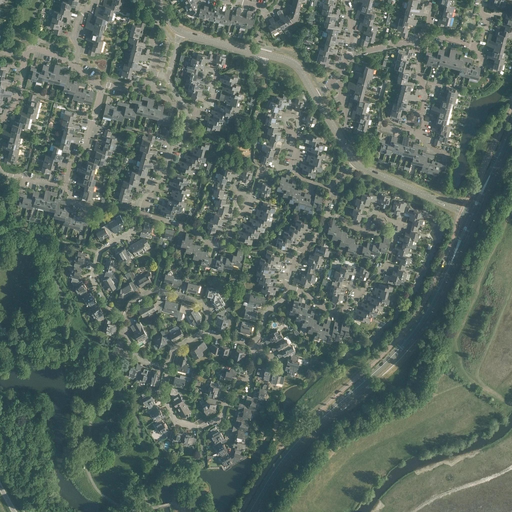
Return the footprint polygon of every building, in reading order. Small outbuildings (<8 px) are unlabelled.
[(195,0),(187,5),(189,9),(190,9),(196,6),(197,5),(195,2),(199,0),(195,0)] [(449,4),(438,1),(436,6),(439,7),(439,5),(443,6),(443,5),(445,6),(444,9),(453,11),(454,5),(451,5),(449,4)] [(104,3),(103,5),(114,8),(114,9),(120,10),(121,4),(112,2),(111,5),(110,4),(104,3)] [(416,7),(417,5),(408,3),(405,2),(403,7),(407,8),(423,12),(424,9),(418,8),(416,7)] [(198,16),(203,17),(207,4),(205,4),(204,8),(200,8),(200,9),(198,16)] [(359,6),(358,9),(369,12),(369,11),(372,12),(374,7),(373,7),(362,4),(361,6),(359,6)] [(113,14),(114,9),(114,8),(103,5),(102,8),(105,9),(104,11),(113,14)] [(300,8),(286,5),(286,7),(291,8),(290,12),(291,12),(298,14),(298,13),(300,8)] [(70,11),(71,8),(62,6),(60,11),(60,12),(71,15),(72,12),(70,11)] [(198,17),(198,16),(200,9),(197,8),(196,6),(190,9),(189,9),(189,10),(192,15),(198,17)] [(209,19),(214,20),(217,7),(215,6),(214,11),(211,10),(209,19)] [(332,9),(323,7),(321,13),(327,14),(338,17),(339,14),(333,13),(331,12),(332,9)] [(443,14),(452,17),(453,11),(444,9),(443,12),(441,11),(438,10),(439,8),(436,7),(435,12),(443,14)] [(230,22),(235,23),(239,8),(238,8),(237,8),(235,14),(232,14),(232,16),(230,22)] [(219,21),(224,23),(228,10),(226,9),(225,14),(221,13),(219,21)] [(365,13),(364,16),(373,19),(375,13),(372,12),(369,11),(369,12),(358,9),(357,11),(363,13),(363,12),(365,13)] [(245,29),(246,26),(250,11),(248,10),(247,11),(246,17),(243,16),(241,25),(240,27),(245,29)] [(281,19),(278,20),(282,27),(287,25),(279,10),(277,11),(277,12),(281,19)] [(287,25),(291,22),(292,22),(288,16),(287,14),(284,16),(282,12),(281,10),(280,10),(279,10),(287,25)] [(101,14),(95,12),(94,15),(106,18),(111,20),(113,14),(104,11),(103,14),(101,14)] [(290,14),(288,16),(292,22),(291,22),(292,23),(297,20),(299,13),(298,13),(298,14),(291,12),(290,14)] [(405,13),(404,18),(404,19),(414,22),(416,22),(417,19),(415,18),(415,19),(413,18),(414,16),(405,13)] [(438,22),(445,24),(449,25),(452,17),(443,14),(442,17),(440,16),(438,22)] [(53,15),(52,21),(61,23),(60,24),(63,24),(64,21),(61,21),(62,18),(53,15)] [(95,21),(104,23),(106,18),(94,15),(94,18),(96,18),(95,21)] [(278,30),(282,27),(278,20),(275,22),(272,17),(271,18),(278,30)] [(399,17),(398,23),(407,26),(408,22),(410,23),(416,25),(416,22),(414,22),(404,19),(404,18),(399,17)] [(273,33),(278,30),(271,18),(269,20),(271,24),(268,26),(273,33)] [(334,24),(334,22),(325,20),(324,25),(330,26),(341,29),(342,24),(339,24),(339,26),(336,25),(334,24)] [(54,28),(54,30),(61,32),(62,27),(60,26),(60,24),(61,23),(52,21),(50,27),(54,28)] [(92,24),(93,23),(87,22),(86,24),(103,29),(105,29),(107,24),(104,23),(95,21),(94,24),(92,24)] [(360,21),(360,24),(366,25),(368,25),(367,29),(376,31),(378,25),(372,24),(360,21)] [(143,30),(144,28),(144,25),(138,23),(137,26),(133,25),(131,30),(140,32),(141,30),(143,30)] [(401,30),(400,33),(407,35),(408,29),(406,28),(407,26),(398,23),(396,29),(401,30)] [(505,26),(505,29),(511,31),(511,25),(506,24),(506,23),(504,23),(503,26),(505,26)] [(103,29),(86,24),(85,27),(91,29),(93,29),(92,32),(102,34),(103,29)] [(328,32),(327,37),(343,42),(344,39),(338,37),(336,37),(337,34),(328,32)] [(505,41),(506,36),(506,35),(495,33),(495,35),(497,36),(496,39),(505,41)] [(363,36),(361,42),(368,43),(369,40),(373,42),(375,36),(365,34),(365,36),(363,36)] [(94,41),(93,44),(102,46),(104,41),(100,40),(87,36),(86,39),(92,41),(94,41)] [(128,42),(131,42),(134,43),(134,42),(145,45),(146,43),(140,41),(138,41),(139,38),(130,36),(128,42)] [(504,46),(487,42),(486,45),(492,46),(494,47),(493,49),(502,52),(504,46)] [(325,43),(324,48),(335,51),(337,52),(338,49),(336,48),(333,48),(334,45),(325,43)] [(89,51),(95,53),(96,51),(101,52),(102,46),(93,44),(92,47),(90,46),(89,51)] [(320,47),(319,53),(328,55),(329,52),(331,52),(330,53),(336,54),(337,52),(335,51),(324,48),(320,47)] [(131,53),(148,58),(148,55),(143,53),(142,54),(140,53),(141,50),(132,48),(131,53)] [(444,64),(449,66),(453,49),(451,48),(449,54),(449,56),(446,55),(444,64)] [(409,58),(410,55),(411,52),(404,50),(398,49),(398,52),(399,52),(397,57),(406,60),(407,57),(409,58)] [(438,66),(438,63),(441,52),(441,50),(439,49),(437,55),(437,57),(434,56),(432,65),(438,66)] [(506,53),(502,52),(493,49),(493,52),(491,52),(491,51),(488,51),(488,54),(490,54),(500,57),(501,57),(504,58),(506,53)] [(432,53),(426,51),(425,58),(427,59),(426,63),(432,65),(434,56),(431,55),(432,53)] [(212,62),(213,56),(214,54),(209,53),(208,56),(198,53),(196,58),(196,59),(198,59),(198,61),(204,63),(205,60),(212,62)] [(214,53),(214,54),(213,56),(212,62),(216,63),(215,66),(223,68),(224,63),(224,64),(226,57),(222,56),(222,55),(214,53)] [(317,61),(321,62),(328,64),(329,58),(327,58),(328,55),(319,53),(317,61)] [(505,58),(504,58),(501,57),(500,57),(490,54),(488,54),(487,57),(493,58),(495,58),(494,61),(503,64),(505,58)] [(454,67),(460,68),(463,57),(460,56),(460,59),(457,58),(454,67)] [(192,57),(191,63),(188,63),(187,68),(192,69),(198,71),(200,65),(204,66),(204,63),(198,61),(198,59),(196,59),(196,58),(192,57)] [(130,59),(128,64),(141,67),(142,65),(140,64),(138,64),(138,61),(130,59)] [(490,66),(490,68),(489,69),(496,71),(497,68),(502,69),(503,64),(494,61),(493,64),(491,64),(490,66)] [(364,68),(364,71),(373,73),(374,67),(371,67),(371,64),(363,62),(362,67),(364,68)] [(394,69),(400,70),(411,73),(412,70),(406,68),(406,69),(404,68),(405,65),(396,63),(394,69)] [(9,67),(3,65),(0,64),(0,73),(5,74),(6,72),(8,73),(9,67)] [(53,72),(51,71),(48,80),(54,81),(58,65),(55,64),(54,69),(54,70),(53,72)] [(42,73),(39,72),(36,81),(42,82),(43,79),(43,78),(46,65),(43,65),(42,70),(42,71),(42,73)] [(61,65),(58,65),(54,81),(59,83),(62,74),(59,73),(59,71),(61,65)] [(464,75),(469,77),(472,68),(473,66),(470,65),(470,68),(466,67),(464,75)] [(481,68),(478,67),(475,66),(475,67),(475,69),(472,68),(469,77),(469,80),(477,82),(481,68)] [(31,79),(36,81),(39,72),(36,71),(37,69),(31,67),(29,75),(32,76),(31,79)] [(198,71),(192,69),(187,68),(184,79),(191,81),(193,81),(194,79),(200,81),(201,78),(196,77),(198,71)] [(132,80),(133,75),(131,74),(132,71),(123,69),(122,75),(124,75),(123,78),(132,80)] [(368,78),(371,79),(373,73),(364,71),(363,73),(361,73),(355,71),(354,74),(357,74),(357,75),(368,78)] [(59,83),(64,84),(65,84),(67,76),(68,73),(65,72),(64,75),(62,74),(59,83)] [(0,79),(11,82),(12,79),(6,78),(4,78),(5,74),(0,73),(0,79)] [(233,76),(225,75),(224,74),(223,78),(220,78),(219,81),(226,83),(228,83),(232,84),(233,84),(235,85),(235,83),(236,84),(238,76),(233,75),(233,76)] [(366,83),(368,78),(357,75),(357,74),(354,74),(353,77),(356,78),(358,78),(357,81),(366,83)] [(397,81),(403,83),(403,82),(414,85),(415,82),(409,81),(408,81),(407,80),(407,78),(399,75),(397,81)] [(189,89),(193,90),(195,91),(195,89),(202,90),(203,88),(198,87),(200,81),(194,79),(193,81),(191,81),(189,89)] [(69,91),(74,93),(77,82),(74,81),(74,83),(71,82),(69,91)] [(240,85),(236,84),(235,83),(235,85),(233,84),(232,84),(228,83),(226,83),(225,87),(223,86),(222,90),(229,92),(230,92),(230,91),(235,93),(235,92),(238,93),(238,92),(240,85)] [(355,89),(354,92),(363,94),(365,88),(348,84),(347,87),(353,89),(353,88),(355,89)] [(0,85),(0,90),(12,94),(13,91),(7,90),(5,89),(6,86),(0,85)] [(447,86),(446,89),(445,92),(448,92),(447,95),(456,97),(458,92),(453,90),(454,88),(447,86)] [(401,87),(400,93),(417,98),(417,95),(412,93),(409,93),(410,90),(401,87)] [(78,100),(84,101),(86,92),(87,90),(84,89),(83,92),(80,91),(78,100)] [(193,90),(190,99),(197,101),(199,96),(205,97),(206,95),(201,94),(202,90),(195,89),(195,91),(193,90)] [(84,101),(92,103),(95,92),(89,91),(88,93),(86,92),(84,101)] [(230,91),(230,92),(229,92),(228,95),(225,94),(224,98),(237,101),(238,97),(241,98),(243,93),(238,92),(238,93),(235,92),(235,93),(230,91)] [(30,102),(30,105),(38,107),(41,99),(36,98),(29,96),(28,102),(28,101),(30,102)] [(276,96),(275,101),(277,102),(276,105),(283,106),(284,103),(290,105),(292,99),(287,98),(286,101),(283,100),(283,98),(276,96)] [(295,100),(292,99),(290,105),(295,106),(294,109),(299,110),(300,106),(303,106),(304,100),(300,99),(300,98),(295,97),(295,100)] [(362,99),(351,97),(350,99),(356,101),(358,101),(357,104),(366,106),(369,107),(370,101),(362,99)] [(141,114),(147,115),(151,98),(149,98),(147,103),(147,105),(144,105),(141,114)] [(226,102),(225,105),(227,106),(231,107),(234,108),(233,110),(238,111),(239,106),(236,105),(237,101),(224,98),(224,101),(226,102)] [(449,107),(451,102),(440,99),(438,98),(437,101),(439,102),(441,102),(441,105),(449,107)] [(398,99),(397,104),(408,107),(410,108),(411,105),(409,104),(406,104),(407,101),(398,99)] [(139,101),(136,100),(135,106),(134,108),(131,107),(129,116),(135,118),(136,112),(139,101)] [(277,102),(275,101),(271,100),(269,106),(272,107),(270,112),(277,114),(278,108),(283,109),(283,106),(276,105),(277,102)] [(123,120),(124,115),(127,104),(124,103),(122,109),(123,109),(122,111),(119,110),(117,119),(123,120)] [(37,113),(38,107),(30,105),(27,104),(26,107),(27,107),(29,107),(28,110),(37,113)] [(106,104),(103,115),(112,117),(114,109),(111,108),(112,106),(106,104)] [(158,108),(155,108),(153,117),(157,118),(158,118),(162,105),(158,104),(158,106),(158,107),(158,108)] [(220,108),(219,111),(220,112),(225,113),(225,114),(227,114),(227,116),(228,116),(232,117),(233,112),(230,111),(231,107),(227,106),(225,105),(218,104),(217,107),(220,108)] [(156,122),(162,123),(165,114),(162,113),(162,111),(163,111),(164,105),(162,105),(158,118),(157,118),(156,122)] [(438,107),(432,105),(431,108),(448,113),(451,113),(452,108),(449,107),(441,105),(440,108),(438,107)] [(438,116),(447,118),(448,113),(431,108),(431,111),(436,113),(439,113),(438,116)] [(214,113),(213,117),(214,118),(219,119),(219,120),(221,120),(221,122),(226,123),(228,116),(227,116),(227,114),(225,114),(225,113),(220,112),(219,111),(212,109),(211,113),(214,113)] [(361,114),(360,116),(369,119),(370,113),(365,112),(354,109),(353,112),(359,113),(361,114)] [(395,115),(394,118),(401,120),(402,114),(400,114),(401,111),(392,109),(390,114),(395,115)] [(65,110),(63,118),(72,121),(73,118),(75,118),(75,119),(77,113),(65,110)] [(174,114),(171,113),(168,112),(167,115),(165,114),(162,123),(171,125),(174,114)] [(275,120),(277,114),(270,112),(270,113),(266,112),(265,116),(267,117),(265,122),(272,124),(272,122),(279,124),(279,121),(275,120)] [(303,121),(306,122),(307,122),(306,125),(311,126),(312,122),(315,123),(317,116),(312,115),(313,114),(308,113),(307,116),(304,115),(303,121)] [(20,117),(20,120),(29,122),(30,117),(19,114),(18,116),(18,117),(18,116),(20,117)] [(214,118),(213,117),(206,116),(205,119),(208,120),(206,128),(207,129),(206,130),(214,132),(215,128),(219,129),(221,122),(221,120),(219,120),(219,119),(214,118)] [(449,119),(447,118),(438,116),(437,119),(435,118),(434,121),(445,124),(445,123),(448,124),(449,119)] [(78,128),(79,125),(74,124),(73,124),(71,123),(72,121),(63,118),(62,124),(63,124),(78,128)] [(11,120),(10,123),(22,126),(29,128),(31,123),(29,122),(20,120),(19,123),(17,122),(11,120)] [(441,125),(441,128),(449,130),(451,125),(448,124),(445,123),(445,124),(434,121),(433,124),(439,125),(441,125)] [(267,132),(271,133),(273,134),(274,132),(281,133),(281,131),(277,130),(279,124),(272,122),(272,124),(271,127),(269,126),(267,132)] [(355,124),(355,127),(354,129),(361,131),(362,129),(366,130),(367,124),(359,122),(358,124),(355,124)] [(22,126),(10,123),(10,126),(12,126),(11,129),(20,131),(22,126)] [(64,130),(73,132),(73,130),(76,130),(78,131),(78,128),(63,124),(62,129),(64,130)] [(3,130),(2,132),(19,137),(21,138),(23,138),(23,136),(21,135),(22,132),(20,131),(11,129),(11,132),(8,131),(3,130)] [(72,135),(73,132),(64,130),(62,136),(79,140),(80,137),(74,136),(72,135)] [(8,140),(17,142),(20,143),(21,138),(19,137),(2,132),(1,135),(7,137),(9,137),(8,140)] [(105,138),(105,141),(114,143),(115,138),(111,137),(111,134),(105,132),(103,138),(105,138)] [(280,137),(281,133),(274,132),(273,134),(271,133),(269,142),(276,144),(277,139),(283,140),(284,138),(280,137)] [(302,141),(309,143),(311,143),(315,144),(318,144),(319,143),(320,136),(313,134),(313,135),(312,136),(307,134),(305,138),(303,137),(302,141)] [(434,141),(441,143),(442,141),(446,142),(448,136),(439,134),(438,136),(436,136),(434,141)] [(399,143),(396,151),(402,153),(406,136),(403,135),(402,141),(402,143),(399,143)] [(387,143),(384,152),(390,154),(391,150),(394,139),(394,137),(392,136),(390,142),(390,144),(387,143)] [(155,139),(148,137),(147,140),(142,138),(141,144),(150,146),(151,143),(153,144),(155,139)] [(385,140),(379,139),(378,145),(380,146),(379,151),(384,152),(387,143),(384,143),(385,140)] [(20,143),(17,142),(8,140),(8,143),(6,142),(3,142),(3,144),(16,148),(18,148),(20,143)] [(104,144),(103,146),(112,149),(116,150),(117,144),(114,143),(105,141),(102,140),(102,143),(104,144)] [(60,147),(71,150),(72,147),(71,147),(69,146),(70,143),(61,141),(60,146),(60,147)] [(192,145),(191,148),(204,152),(205,147),(208,148),(209,143),(205,142),(204,144),(196,141),(195,146),(192,145)] [(267,151),(266,153),(273,155),(274,152),(278,153),(279,150),(274,149),(276,144),(269,142),(268,145),(266,144),(265,150),(267,151)] [(309,143),(308,147),(305,146),(304,149),(312,151),(313,151),(318,152),(320,153),(321,152),(322,149),(323,146),(325,146),(325,145),(319,143),(318,144),(315,144),(311,143),(309,143)] [(10,149),(9,152),(18,154),(19,149),(18,148),(16,148),(3,144),(2,147),(8,149),(8,148),(10,149)] [(70,152),(71,150),(60,147),(60,146),(51,144),(50,150),(61,153),(62,150),(64,150),(64,151),(70,152)] [(140,150),(143,151),(143,150),(157,154),(157,151),(152,149),(151,150),(149,149),(150,146),(141,144),(140,150)] [(413,156),(416,145),(413,144),(413,146),(410,146),(407,154),(413,156)] [(411,161),(417,163),(419,154),(417,153),(417,151),(419,145),(416,145),(413,156),(411,161)] [(95,147),(94,150),(105,153),(108,154),(111,155),(112,149),(103,146),(103,149),(100,149),(101,149),(95,147)] [(419,154),(417,163),(422,164),(425,153),(427,147),(425,147),(424,149),(422,155),(419,154)] [(193,152),(192,156),(193,156),(198,158),(200,159),(200,160),(205,161),(206,157),(203,156),(204,152),(191,148),(190,151),(193,152)] [(48,155),(51,156),(62,159),(63,156),(61,156),(61,153),(50,150),(48,155)] [(108,154),(105,153),(94,150),(93,153),(94,153),(96,153),(95,156),(104,158),(107,159),(108,154)] [(313,151),(312,151),(311,155),(308,154),(307,157),(320,161),(321,157),(326,158),(327,153),(321,152),(320,153),(318,152),(313,151)] [(5,160),(11,162),(11,161),(16,163),(18,154),(9,152),(8,155),(6,154),(5,160)] [(272,158),(273,155),(266,153),(266,155),(263,154),(261,163),(268,165),(269,160),(276,161),(276,159),(272,158)] [(428,154),(425,153),(422,164),(421,170),(426,171),(429,162),(426,162),(427,159),(428,154)] [(62,159),(51,156),(48,155),(46,154),(44,160),(53,162),(54,159),(56,160),(62,162),(62,159)] [(187,158),(186,162),(187,162),(187,163),(191,164),(194,165),(194,166),(199,167),(200,163),(197,162),(198,158),(193,156),(192,156),(185,154),(184,157),(187,158)] [(87,155),(86,159),(97,162),(97,163),(99,163),(102,164),(104,158),(95,156),(94,159),(92,158),(89,157),(89,155),(87,155)] [(140,161),(157,166),(158,163),(152,161),(150,161),(151,158),(142,155),(140,161)] [(306,160),(309,161),(308,165),(309,165),(309,166),(314,167),(316,168),(316,169),(321,170),(322,166),(319,165),(320,161),(307,157),(306,160)] [(87,163),(86,165),(95,168),(98,168),(99,163),(97,163),(97,162),(86,159),(85,162),(87,163)] [(44,160),(43,166),(51,168),(52,168),(54,168),(55,165),(54,165),(54,166),(52,165),(53,162),(44,160)] [(178,163),(180,164),(179,169),(188,171),(187,172),(192,174),(194,166),(194,165),(191,164),(187,163),(187,162),(186,162),(178,160),(178,163)] [(426,171),(432,173),(434,164),(435,164),(435,161),(432,161),(432,163),(429,162),(426,171)] [(434,164),(432,173),(438,174),(439,170),(441,170),(443,163),(438,162),(437,165),(435,164),(434,164)] [(309,165),(308,165),(301,163),(300,166),(303,167),(301,171),(310,174),(310,175),(314,177),(316,169),(316,168),(314,167),(309,166),(309,165)] [(51,168),(43,166),(41,171),(46,172),(45,175),(52,177),(53,171),(51,171),(51,168)] [(139,166),(137,172),(149,175),(149,173),(147,172),(148,169),(139,166)] [(225,168),(223,173),(225,174),(224,176),(231,178),(232,175),(238,177),(240,171),(231,168),(230,169),(225,168)] [(238,177),(242,177),(243,178),(242,181),(247,182),(248,178),(251,178),(253,172),(251,171),(251,169),(249,168),(248,170),(244,168),(243,171),(240,171),(238,177)] [(84,173),(84,176),(93,179),(94,173),(77,169),(76,172),(82,173),(84,173)] [(219,182),(218,184),(225,186),(226,179),(231,180),(231,178),(224,176),(225,174),(223,173),(219,172),(217,178),(217,181),(219,182)] [(186,179),(187,177),(176,174),(176,175),(175,178),(174,177),(173,182),(170,181),(169,184),(176,186),(177,186),(182,187),(183,183),(186,184),(188,179),(186,179)] [(286,174),(286,177),(281,176),(279,185),(277,184),(276,189),(281,190),(282,187),(285,188),(286,188),(287,184),(288,182),(290,175),(286,174)] [(130,176),(129,181),(140,184),(141,182),(139,181),(140,178),(130,176)] [(85,185),(84,188),(93,191),(95,185),(91,184),(78,181),(77,184),(83,185),(85,185)] [(257,191),(260,192),(261,192),(261,195),(265,196),(266,192),(269,193),(271,186),(267,185),(267,184),(263,183),(263,182),(260,181),(259,185),(257,191)] [(292,183),(288,182),(287,184),(286,188),(285,188),(285,191),(283,190),(282,195),(289,197),(291,197),(292,195),(293,190),(294,189),(296,181),(292,181),(292,183)] [(225,186),(218,184),(218,186),(215,186),(213,194),(219,196),(220,194),(227,196),(227,193),(223,192),(225,186)] [(122,185),(120,191),(129,193),(129,194),(132,194),(133,191),(130,191),(131,187),(122,185)] [(172,189),(171,192),(185,196),(186,192),(189,192),(190,188),(185,186),(185,188),(182,187),(177,186),(176,186),(175,190),(172,189)] [(289,197),(288,201),(293,203),(294,200),(298,201),(299,196),(300,196),(300,195),(302,188),(299,187),(298,190),(294,189),(293,190),(292,195),(291,197),(289,197)] [(81,190),(80,196),(86,198),(91,199),(93,191),(84,188),(84,191),(81,191),(81,190)] [(44,198),(41,197),(38,209),(43,210),(44,208),(49,191),(46,190),(44,196),(44,198)] [(33,205),(37,191),(34,191),(32,196),(33,196),(32,199),(29,198),(27,207),(32,208),(33,208),(33,205)] [(37,191),(33,205),(33,208),(38,209),(41,197),(38,196),(39,194),(39,192),(37,191)] [(123,198),(123,200),(130,202),(131,197),(129,196),(129,194),(129,193),(120,191),(119,197),(123,198)] [(316,191),(314,198),(314,200),(313,205),(317,206),(316,209),(321,210),(322,205),(320,205),(323,196),(319,195),(319,192),(316,191)] [(183,200),(185,196),(171,192),(171,195),(174,196),(172,200),(174,201),(179,202),(178,202),(181,203),(181,204),(185,205),(186,201),(183,200)] [(378,196),(376,202),(380,203),(380,206),(384,207),(385,203),(388,203),(390,196),(382,193),(379,192),(378,196)] [(20,200),(18,204),(27,207),(29,198),(26,197),(27,195),(21,193),(20,200)] [(304,196),(300,195),(300,196),(299,196),(298,201),(297,203),(296,203),(294,208),(299,209),(300,206),(304,207),(308,194),(305,193),(304,196)] [(376,202),(378,196),(369,193),(368,195),(362,193),(361,198),(363,199),(362,201),(369,203),(370,200),(376,202)] [(219,205),(221,206),(222,204),(229,205),(229,203),(225,202),(227,196),(220,194),(219,196),(220,196),(219,199),(217,198),(215,204),(219,205)] [(314,200),(314,198),(310,197),(311,195),(308,194),(304,207),(308,208),(307,211),(312,212),(314,208),(312,207),(313,205),(314,200)] [(357,204),(356,209),(360,210),(360,212),(362,213),(364,204),(368,205),(369,203),(362,201),(363,199),(361,198),(356,197),(355,203),(357,204)] [(49,209),(55,210),(58,199),(55,198),(55,199),(55,201),(52,200),(49,209)] [(167,202),(166,206),(168,207),(172,208),(175,209),(174,210),(179,212),(180,207),(177,206),(178,202),(179,202),(174,201),(172,200),(165,198),(165,202),(167,202)] [(53,216),(59,218),(61,208),(58,208),(59,205),(59,206),(61,200),(58,199),(55,210),(53,216)] [(404,212),(405,206),(406,202),(403,201),(403,202),(399,201),(398,202),(394,201),(392,207),(395,208),(394,213),(399,214),(400,211),(404,212)] [(275,207),(270,206),(270,204),(263,202),(261,208),(263,209),(262,210),(257,209),(256,212),(272,216),(273,212),(275,207)] [(158,208),(161,209),(160,213),(168,215),(168,217),(173,218),(174,213),(171,212),(172,208),(168,207),(166,206),(159,204),(158,208)] [(219,205),(217,214),(222,215),(221,217),(223,218),(225,211),(232,212),(232,210),(228,208),(229,205),(222,204),(221,206),(219,205)] [(410,214),(409,217),(416,219),(416,216),(419,217),(420,211),(413,210),(413,212),(409,211),(410,208),(405,206),(404,212),(410,214)] [(61,208),(59,218),(58,220),(63,222),(64,219),(65,219),(68,207),(64,207),(65,207),(64,209),(61,208)] [(65,219),(64,219),(63,222),(63,224),(68,226),(71,217),(68,216),(68,214),(69,214),(70,208),(68,207),(65,219)] [(356,209),(353,208),(352,214),(354,214),(353,220),(360,221),(361,215),(365,216),(366,214),(362,213),(360,212),(360,210),(356,209)] [(272,216),(256,212),(256,215),(258,216),(257,220),(259,220),(258,220),(263,221),(266,222),(266,223),(270,225),(272,216)] [(211,218),(210,221),(214,222),(214,225),(221,227),(223,220),(227,221),(228,219),(223,218),(221,217),(222,215),(217,214),(215,213),(214,219),(211,218)] [(68,226),(74,227),(76,218),(77,216),(74,215),(74,218),(71,217),(68,226)] [(106,224),(111,232),(111,233),(114,231),(122,226),(121,224),(124,222),(120,215),(116,217),(117,219),(115,220),(114,219),(109,223),(106,224)] [(413,220),(411,227),(418,229),(419,223),(421,224),(423,218),(419,217),(416,216),(416,219),(409,217),(409,219),(413,220)] [(79,219),(76,218),(74,227),(79,229),(81,224),(86,226),(88,219),(80,217),(79,219)] [(259,220),(257,220),(250,218),(249,221),(252,222),(251,226),(257,227),(257,228),(259,228),(259,230),(260,230),(264,231),(265,226),(262,225),(263,221),(258,220),(259,220)] [(311,229),(308,228),(309,223),(301,221),(301,220),(296,219),(295,226),(295,227),(297,228),(302,230),(303,230),(310,232),(311,229)] [(324,231),(332,233),(333,231),(336,232),(337,225),(334,224),(335,220),(333,219),(331,226),(326,224),(324,231)] [(208,232),(210,233),(215,234),(216,228),(218,228),(217,230),(223,232),(224,228),(221,227),(214,225),(214,222),(210,221),(208,221),(207,226),(209,227),(208,232)] [(151,228),(152,224),(145,222),(143,229),(142,229),(141,233),(142,234),(141,236),(150,239),(151,236),(149,235),(150,233),(151,233),(153,228),(151,228)] [(108,233),(111,232),(106,224),(100,228),(101,230),(96,233),(101,240),(109,235),(108,233)] [(246,228),(245,232),(246,232),(251,234),(253,234),(253,236),(258,237),(260,230),(259,230),(259,228),(257,228),(257,227),(251,226),(244,224),(243,227),(246,228)] [(302,234),(303,230),(302,230),(297,228),(295,227),(295,226),(290,225),(288,232),(289,232),(288,233),(291,234),(296,236),(297,236),(304,238),(305,235),(302,234)] [(340,226),(337,225),(336,232),(333,231),(332,233),(333,233),(331,238),(337,239),(338,237),(340,238),(341,237),(343,238),(345,231),(339,230),(340,226)] [(405,232),(405,234),(411,236),(411,238),(413,239),(417,240),(419,234),(416,234),(418,229),(411,227),(410,233),(405,232)] [(164,238),(166,238),(171,240),(174,230),(166,228),(165,231),(162,231),(160,239),(163,240),(163,239),(164,238)] [(237,233),(240,234),(238,238),(240,239),(239,242),(244,243),(244,240),(247,240),(247,242),(251,243),(253,236),(253,234),(251,234),(246,232),(245,232),(238,230),(237,233)] [(296,240),(297,236),(296,236),(291,234),(288,233),(289,232),(288,232),(284,231),(282,238),(282,240),(284,240),(289,242),(291,242),(298,244),(299,241),(296,240)] [(341,237),(340,238),(341,238),(339,244),(345,246),(345,243),(348,244),(351,244),(352,238),(346,236),(347,232),(345,231),(343,238),(341,237)] [(178,244),(186,247),(187,244),(189,245),(191,238),(188,238),(189,233),(186,233),(185,239),(179,238),(178,244)] [(411,236),(405,234),(404,237),(400,236),(399,239),(403,240),(402,245),(408,247),(409,244),(411,245),(413,239),(411,238),(411,236)] [(383,242),(379,241),(378,247),(380,248),(379,250),(380,250),(385,252),(387,246),(389,247),(390,242),(389,241),(390,237),(384,235),(383,242)] [(290,246),(291,242),(289,242),(284,240),(282,240),(282,238),(278,237),(277,241),(277,242),(276,246),(292,250),(293,247),(290,246)] [(150,247),(145,239),(144,238),(130,246),(136,255),(150,247)] [(187,244),(186,247),(185,251),(191,252),(192,250),(195,251),(196,252),(198,245),(192,243),(193,239),(191,238),(189,245),(187,244)] [(358,252),(360,245),(354,243),(355,239),(352,238),(351,244),(348,244),(347,251),(353,252),(352,256),(357,258),(358,252)] [(371,250),(370,254),(372,255),(373,253),(378,255),(380,250),(379,250),(380,248),(378,247),(379,241),(377,240),(376,244),(370,243),(368,249),(371,250)] [(316,247),(315,250),(322,251),(321,253),(328,255),(329,249),(327,249),(328,243),(322,242),(320,248),(316,247)] [(369,257),(370,254),(371,250),(368,249),(370,243),(367,242),(366,246),(360,245),(358,252),(364,253),(363,255),(369,257)] [(202,258),(204,258),(206,251),(200,250),(201,246),(198,245),(196,252),(195,251),(193,258),(198,259),(199,257),(202,258)] [(398,249),(397,256),(403,258),(404,255),(405,252),(407,253),(408,247),(402,245),(401,247),(395,245),(394,248),(398,249)] [(123,249),(116,253),(121,261),(122,260),(124,262),(127,260),(128,261),(134,258),(132,254),(129,248),(126,250),(125,248),(123,249)] [(244,250),(238,248),(236,255),(233,254),(231,261),(234,261),(233,264),(239,265),(238,266),(241,267),(242,262),(240,261),(241,258),(242,259),(244,250)] [(320,256),(321,253),(322,251),(315,250),(313,256),(309,255),(309,257),(315,259),(314,261),(320,263),(321,263),(323,257),(320,256)] [(206,266),(211,268),(213,258),(207,256),(209,252),(206,251),(204,258),(202,258),(200,264),(206,266)] [(282,261),(279,260),(280,256),(271,254),(272,252),(267,251),(266,256),(269,257),(268,261),(272,262),(273,263),(281,264),(282,261)] [(75,263),(75,266),(80,268),(81,265),(82,265),(83,262),(84,262),(85,257),(86,254),(78,252),(77,255),(75,255),(74,260),(75,260),(75,263)] [(232,268),(233,264),(234,261),(231,261),(233,254),(231,254),(230,258),(223,256),(221,263),(224,263),(223,268),(226,269),(226,266),(232,268)] [(400,259),(399,266),(405,267),(407,262),(409,263),(411,257),(404,255),(403,258),(397,256),(396,258),(400,259)] [(221,263),(223,256),(221,256),(220,260),(213,258),(211,268),(216,269),(217,268),(222,270),(223,268),(224,263),(221,263)] [(275,267),(272,267),(273,263),(272,262),(268,261),(265,260),(266,259),(261,257),(260,262),(262,263),(261,267),(274,271),(275,267)] [(309,263),(308,269),(315,270),(316,267),(319,268),(320,263),(314,261),(315,259),(309,257),(308,260),(304,259),(303,262),(309,263)] [(106,270),(105,272),(113,275),(114,272),(112,271),(115,260),(111,259),(110,258),(110,259),(107,258),(104,269),(106,270)] [(80,276),(81,275),(82,271),(81,271),(82,268),(80,268),(75,266),(74,266),(74,269),(72,269),(70,274),(72,274),(71,277),(72,278),(71,282),(72,283),(78,279),(79,276),(80,276)] [(341,266),(340,271),(342,272),(341,274),(348,276),(349,273),(355,275),(357,268),(352,267),(351,271),(347,270),(348,268),(341,266)] [(355,275),(358,276),(359,276),(359,278),(363,280),(364,276),(367,276),(369,269),(365,268),(365,267),(361,266),(360,269),(357,268),(355,275)] [(397,272),(393,271),(392,273),(399,275),(398,277),(400,278),(404,279),(405,279),(406,273),(404,272),(405,267),(399,266),(397,272)] [(268,277),(268,276),(270,277),(271,273),(274,274),(274,271),(261,267),(260,271),(257,271),(256,275),(261,276),(261,275),(264,276),(264,275),(268,277)] [(315,270),(308,269),(306,275),(302,274),(302,276),(308,278),(307,280),(310,281),(314,282),(316,276),(313,276),(315,270)] [(332,281),(341,284),(343,277),(347,278),(348,276),(341,274),(342,272),(340,271),(335,270),(333,279),(332,281)] [(164,280),(166,281),(167,281),(166,284),(177,287),(177,285),(181,285),(182,279),(179,278),(178,280),(173,278),(174,276),(172,276),(173,274),(171,271),(168,273),(167,274),(166,274),(164,280)] [(113,275),(105,272),(104,278),(105,280),(103,281),(109,291),(111,290),(111,291),(112,290),(116,287),(114,284),(114,283),(113,280),(112,280),(111,278),(113,278),(113,275)] [(141,287),(143,286),(144,285),(151,281),(149,278),(152,277),(149,272),(137,279),(136,278),(133,280),(138,288),(141,286),(141,287)] [(385,274),(384,277),(383,281),(390,282),(390,283),(396,285),(396,282),(399,283),(401,283),(403,282),(404,279),(400,278),(398,277),(399,275),(392,273),(391,276),(385,274)] [(272,277),(270,277),(268,276),(268,277),(264,275),(264,276),(263,280),(260,279),(259,284),(263,285),(264,283),(266,284),(271,285),(272,285),(273,281),(276,282),(277,279),(272,277)] [(308,286),(310,281),(307,280),(308,278),(302,276),(301,279),(294,278),(293,283),(298,285),(299,282),(302,282),(302,285),(308,286)] [(86,288),(86,286),(84,283),(83,283),(82,280),(75,284),(77,287),(75,288),(78,293),(79,292),(81,295),(81,294),(83,297),(84,297),(84,296),(88,294),(86,291),(87,291),(86,288)] [(123,298),(127,295),(129,294),(134,291),(134,290),(137,289),(132,281),(129,283),(129,284),(122,288),(121,288),(119,297),(123,298)] [(189,281),(185,281),(183,288),(187,289),(186,290),(197,292),(199,285),(188,282),(189,281)] [(329,292),(334,293),(336,294),(337,292),(343,293),(344,291),(340,290),(341,284),(332,281),(329,292)] [(279,287),(272,285),(271,285),(266,284),(265,288),(262,287),(261,292),(266,293),(266,292),(275,294),(276,290),(279,290),(279,287)] [(387,286),(380,284),(379,284),(378,288),(375,287),(374,290),(387,294),(388,290),(391,290),(393,286),(388,284),(387,286)] [(207,287),(205,295),(211,297),(210,299),(212,299),(213,300),(216,292),(217,289),(207,287)] [(375,298),(376,298),(381,300),(384,301),(383,302),(388,303),(389,299),(386,298),(387,294),(374,290),(373,293),(376,294),(375,298)] [(91,306),(92,308),(97,305),(96,303),(97,302),(95,300),(95,299),(93,295),(92,295),(90,292),(88,294),(84,296),(84,297),(85,299),(84,300),(87,304),(88,304),(90,306),(91,306)] [(213,303),(211,305),(212,307),(214,306),(216,310),(225,304),(221,298),(219,293),(216,292),(213,300),(213,301),(214,302),(213,303)] [(331,302),(338,304),(340,299),(346,300),(347,298),(342,296),(343,293),(337,292),(336,294),(334,293),(331,302)] [(243,305),(246,305),(252,307),(253,304),(260,306),(261,302),(264,303),(265,298),(260,296),(258,295),(258,296),(249,294),(248,298),(249,298),(249,299),(248,303),(245,302),(244,302),(243,305)] [(367,299),(370,300),(369,304),(370,304),(375,306),(377,307),(377,308),(378,308),(382,309),(383,305),(380,304),(381,300),(376,298),(375,298),(368,296),(367,299)] [(298,301),(294,300),(292,308),(290,308),(289,313),(293,314),(296,316),(296,314),(298,315),(298,312),(300,307),(300,306),(302,299),(299,298),(298,301)] [(156,309),(158,310),(161,301),(157,300),(156,302),(153,304),(151,300),(144,304),(145,305),(138,309),(143,317),(154,311),(153,309),(156,308),(156,309)] [(164,308),(163,311),(175,314),(174,316),(177,316),(179,310),(177,309),(178,304),(172,302),(171,303),(170,303),(171,302),(166,300),(164,308)] [(375,315),(377,311),(378,308),(377,308),(377,307),(375,306),(370,304),(369,304),(362,302),(361,305),(364,306),(363,310),(364,310),(364,311),(369,312),(371,313),(371,314),(375,315)] [(194,307),(181,304),(178,316),(181,317),(183,312),(187,313),(194,325),(200,322),(199,319),(201,318),(196,310),(194,312),(193,310),(194,307)] [(304,307),(300,306),(300,307),(298,312),(298,315),(296,314),(296,316),(295,319),(302,321),(304,321),(305,318),(306,314),(306,312),(308,305),(305,304),(304,307)] [(103,312),(102,311),(100,307),(100,308),(98,305),(97,305),(92,308),(91,309),(93,312),(92,312),(94,317),(95,317),(98,322),(104,318),(103,316),(104,315),(102,312),(103,312)] [(253,311),(254,307),(252,307),(246,305),(245,309),(246,309),(244,318),(255,320),(257,312),(253,311)] [(369,322),(371,314),(371,313),(369,312),(364,311),(364,310),(363,310),(355,308),(355,312),(357,312),(356,317),(365,319),(365,320),(369,322)] [(311,311),(311,313),(306,312),(306,314),(305,318),(304,321),(302,321),(301,325),(306,326),(306,324),(311,325),(312,320),(313,319),(314,311),(311,311)] [(224,329),(225,327),(225,325),(228,325),(229,319),(217,316),(215,325),(218,326),(218,328),(224,329)] [(317,320),(313,319),(312,320),(311,325),(310,327),(308,327),(307,331),(312,333),(313,330),(317,331),(318,326),(319,325),(320,318),(317,317),(317,320)] [(113,321),(106,319),(103,330),(106,331),(106,332),(111,334),(111,332),(115,333),(116,326),(113,325),(114,324),(112,324),(113,321)] [(343,319),(341,326),(341,328),(341,327),(339,332),(340,332),(344,333),(343,336),(348,338),(349,333),(348,332),(350,324),(345,322),(346,320),(343,319)] [(138,321),(133,324),(136,329),(137,329),(138,330),(134,332),(139,342),(142,340),(143,340),(148,337),(138,321)] [(251,330),(252,327),(253,324),(242,321),(240,329),(241,329),(240,332),(251,335),(252,330),(251,330)] [(335,321),(333,328),(332,330),(331,335),(332,335),(336,336),(335,339),(339,340),(341,335),(339,335),(340,332),(339,332),(341,327),(341,328),(341,326),(337,325),(338,322),(335,321)] [(323,323),(323,326),(319,325),(318,326),(317,331),(316,333),(315,333),(313,338),(318,339),(319,336),(323,337),(326,324),(323,323)] [(331,335),(332,330),(333,328),(329,327),(329,324),(326,324),(323,337),(327,338),(326,341),(331,342),(332,338),(331,337),(332,335),(331,335)] [(165,334),(168,338),(169,341),(172,339),(173,341),(183,335),(179,328),(178,326),(177,326),(172,329),(173,331),(171,333),(170,331),(165,334)] [(156,343),(153,345),(156,349),(159,348),(167,343),(167,342),(169,341),(168,338),(165,334),(165,333),(163,330),(160,331),(162,334),(154,339),(156,343)] [(271,341),(272,341),(274,339),(275,341),(283,336),(280,332),(279,332),(277,330),(270,334),(272,336),(269,338),(271,341)] [(280,347),(281,349),(282,348),(290,344),(290,343),(291,342),(287,335),(284,337),(277,341),(279,344),(276,345),(278,348),(280,347)] [(195,347),(195,348),(190,350),(194,358),(203,353),(201,351),(207,348),(203,342),(197,346),(195,347)] [(220,345),(220,346),(212,344),(210,351),(222,354),(223,352),(228,353),(229,347),(220,345)] [(291,346),(290,344),(282,348),(281,349),(284,355),(287,353),(288,354),(289,353),(290,353),(295,350),(293,345),(291,346)] [(236,349),(236,350),(236,351),(232,350),(230,356),(239,359),(240,357),(246,359),(247,354),(244,353),(244,351),(236,349)] [(290,363),(289,364),(298,367),(298,365),(301,366),(303,359),(298,358),(297,357),(298,355),(295,350),(290,353),(291,356),(290,359),(288,358),(287,362),(290,363)] [(179,362),(177,370),(186,372),(188,365),(185,364),(186,360),(188,358),(185,353),(180,356),(179,362)] [(297,372),(298,367),(289,364),(289,366),(286,365),(285,368),(287,369),(287,372),(294,374),(295,371),(297,372)] [(134,376),(137,377),(138,371),(139,369),(136,368),(136,367),(131,366),(128,365),(126,373),(129,374),(128,376),(134,377),(134,376)] [(261,374),(261,375),(264,376),(264,378),(268,379),(270,372),(271,371),(269,370),(270,367),(266,366),(265,369),(262,368),(262,369),(258,368),(257,373),(261,374)] [(148,381),(148,380),(150,372),(151,370),(144,368),(143,371),(141,370),(141,372),(138,371),(137,377),(136,378),(139,379),(139,381),(144,383),(145,380),(148,381)] [(225,373),(221,372),(219,379),(227,381),(228,378),(231,379),(232,375),(235,376),(237,370),(231,368),(230,368),(230,369),(229,371),(226,370),(225,373)] [(153,373),(150,372),(148,380),(151,380),(150,382),(159,384),(160,378),(157,378),(158,374),(157,373),(157,371),(153,370),(153,373)] [(281,375),(278,375),(278,373),(273,372),(273,373),(270,372),(268,379),(271,380),(271,382),(276,383),(276,384),(282,386),(282,383),(284,377),(281,376),(281,375)] [(180,375),(180,377),(175,376),(173,384),(183,387),(184,383),(184,382),(185,382),(186,380),(190,381),(191,377),(180,375)] [(210,388),(209,390),(210,390),(209,394),(218,397),(222,384),(211,381),(210,385),(211,385),(210,389),(210,388)] [(254,391),(252,397),(258,399),(263,400),(264,397),(266,398),(267,392),(266,392),(267,389),(259,387),(259,390),(257,390),(257,391),(254,391)] [(177,407),(179,411),(183,417),(187,414),(188,414),(189,414),(188,413),(190,412),(183,401),(179,394),(178,392),(178,389),(172,388),(170,394),(175,395),(175,396),(171,398),(175,405),(176,405),(177,407)] [(150,407),(155,404),(155,403),(154,400),(152,395),(151,396),(149,393),(148,394),(147,391),(142,394),(143,397),(142,397),(144,400),(143,400),(146,405),(147,404),(149,407),(150,407)] [(215,410),(215,407),(216,404),(215,404),(217,399),(207,396),(206,401),(207,401),(206,403),(202,406),(207,415),(215,410)] [(245,402),(248,403),(247,405),(244,404),(243,406),(244,407),(251,409),(255,410),(256,407),(257,408),(259,402),(257,402),(258,399),(252,397),(247,396),(245,402)] [(156,406),(155,404),(150,407),(151,409),(150,410),(151,412),(150,413),(153,418),(155,417),(156,419),(156,420),(160,417),(163,416),(161,413),(162,413),(159,408),(158,409),(156,406)] [(238,410),(237,417),(248,420),(249,417),(250,417),(252,412),(251,412),(251,409),(244,407),(243,409),(242,409),(242,410),(241,409),(241,411),(238,410)] [(162,420),(160,417),(156,420),(156,419),(155,420),(156,423),(157,426),(156,427),(159,432),(161,431),(162,433),(169,430),(167,427),(168,426),(165,422),(164,422),(162,419),(162,420)] [(235,424),(238,424),(238,426),(239,426),(238,430),(245,432),(246,428),(247,429),(249,423),(247,423),(248,420),(237,417),(235,424)] [(212,436),(216,443),(217,442),(217,443),(221,441),(224,439),(223,436),(221,432),(220,431),(219,432),(218,429),(217,429),(215,427),(210,430),(212,432),(211,433),(213,435),(212,436)] [(178,439),(181,440),(183,433),(180,432),(175,430),(174,431),(171,430),(171,431),(168,430),(166,437),(172,439),(172,440),(177,441),(178,439)] [(248,432),(245,432),(238,430),(237,432),(236,432),(235,437),(235,440),(237,441),(237,442),(242,443),(242,442),(243,439),(245,440),(246,435),(247,436),(248,432)] [(192,444),(192,443),(194,436),(191,436),(191,434),(186,433),(186,434),(183,433),(181,440),(184,441),(183,443),(189,444),(189,443),(192,444)] [(220,454),(226,451),(227,450),(226,448),(226,447),(224,443),(222,443),(221,441),(217,443),(217,442),(216,443),(214,444),(216,447),(215,448),(217,452),(217,453),(218,456),(220,454)] [(235,449),(235,452),(240,454),(241,451),(242,451),(243,448),(244,449),(246,443),(242,442),(242,443),(237,442),(234,442),(233,445),(235,446),(234,449),(235,449)] [(228,453),(226,451),(220,454),(222,457),(220,458),(225,465),(226,464),(228,467),(234,463),(234,462),(240,458),(241,454),(240,454),(235,452),(234,452),(234,455),(231,457),(231,455),(230,456),(228,453)]
